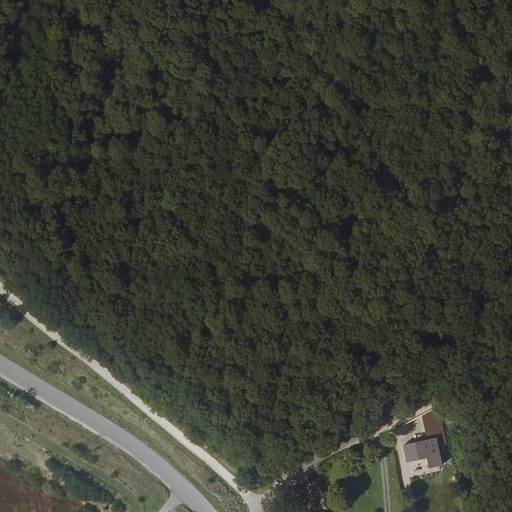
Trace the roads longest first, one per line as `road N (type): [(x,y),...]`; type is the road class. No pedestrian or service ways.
road 1 (track): [(0,283),(247,493),(259,511)]
road 2 (residential): [(511,351),(316,457),(288,481),(270,511)]
road 3 (residential): [(207,511),(119,435),(0,364)]
